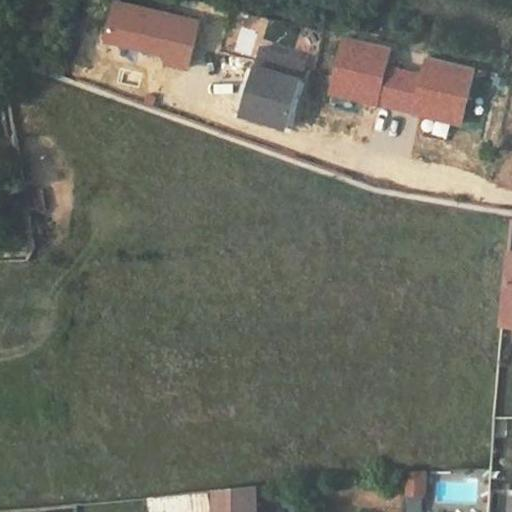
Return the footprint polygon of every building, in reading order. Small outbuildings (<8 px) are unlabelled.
[(97,2),(91,26),(124,35),(130,11),(97,2)] [(252,94),(295,106),(307,59),(263,48),(252,94)] [(246,114),(290,126),(295,106),(252,94),(246,114)] [(511,321),(511,249),(509,249),(503,321),(511,321)] [(258,506),(257,484),(215,489),(215,507),(258,506)] [(153,495),(154,511),(208,511),(208,489),(153,495)]
